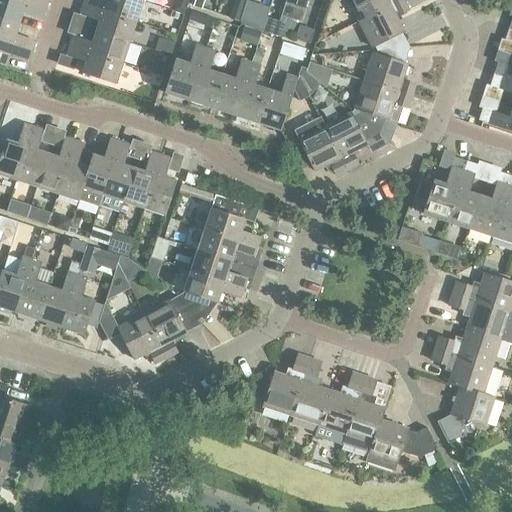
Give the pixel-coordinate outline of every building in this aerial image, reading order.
[(13,0),(0,0),(0,18),(20,25),(23,14),(42,20),(45,11),(26,4),(13,0)] [(13,0),(26,4),(45,11),(48,1),(46,0),(13,0)] [(100,0),(85,0),(83,5),(136,23),(143,2),(136,0),(106,0),(106,2),(100,0)] [(195,0),(194,7),(201,9),(204,0),(195,0)] [(287,0),(281,18),(291,21),(297,0),(287,0)] [(297,0),(291,21),(300,24),(307,0),(297,0)] [(348,0),(359,21),(400,0),(348,0)] [(403,0),(400,0),(359,21),(373,47),(404,31),(397,16),(409,10),(403,0)] [(246,1),(243,12),(240,20),(241,25),(262,32),(270,9),(246,1)] [(99,21),(96,32),(130,43),(136,23),(83,5),(80,15),(99,21)] [(240,20),(243,12),(232,9),(229,18),(240,21),(240,20)] [(172,12),(170,17),(178,20),(179,14),(172,12)] [(0,18),(0,40),(32,51),(35,41),(16,35),(20,25),(0,18)] [(212,28),(214,20),(207,18),(205,26),(212,28)] [(261,33),(245,27),(240,41),(256,46),(261,33)] [(323,28),(319,34),(324,39),(329,33),(323,28)] [(73,37),(70,46),(123,64),(130,43),(96,32),(92,43),(73,37)] [(32,51),(0,40),(0,64),(6,66),(10,55),(29,61),(32,51)] [(123,64),(70,46),(67,56),(86,62),(82,74),(116,85),(123,64)] [(165,94),(189,102),(200,67),(199,67),(205,49),(196,46),(190,64),(176,60),(165,94)] [(189,102),(212,109),(223,75),(209,70),(215,52),(205,49),(199,67),(200,67),(189,102)] [(374,53),(364,81),(411,96),(415,85),(402,80),(408,64),(374,53)] [(212,109),(234,116),(245,82),(251,64),(242,61),(236,79),(223,75),(212,109)] [(309,63),(306,72),(327,88),(333,70),(309,63)] [(511,67),(498,63),(494,75),(511,80),(511,67)] [(234,116),(258,124),(269,90),(255,85),(261,67),(251,64),(245,82),(234,116)] [(299,75),(299,76),(310,96),(320,85),(306,73),(307,70),(301,68),(299,75)] [(511,92),(511,80),(494,75),(490,86),(511,92)] [(269,90),(258,124),(280,131),(291,97),(293,89),(297,79),(288,76),(282,94),(269,90)] [(297,79),(293,89),(300,102),(310,97),(310,96),(299,76),(298,79),(297,79)] [(355,109),(354,111),(380,134),(385,119),(389,120),(394,104),(407,108),(411,96),(364,81),(355,109)] [(511,108),(509,117),(482,108),(478,120),(511,131),(511,108)] [(351,113),(325,126),(347,171),(358,165),(352,153),(367,146),(365,141),(380,134),(354,111),(351,113)] [(321,118),(294,131),(315,172),(330,164),(336,176),(347,171),(325,126),(321,118)] [(0,160),(0,175),(17,181),(28,147),(34,128),(24,125),(18,144),(7,140),(3,152),(0,160)] [(17,181),(37,188),(48,154),(37,150),(44,131),(34,128),(28,147),(17,181)] [(37,188),(58,194),(69,160),(69,161),(75,142),(65,138),(59,157),(48,154),(37,188)] [(83,189),(103,196),(114,162),(120,143),(110,139),(104,158),(93,155),(89,167),(82,189),(83,189)] [(79,201),(83,189),(82,189),(89,167),(79,164),(85,145),(75,142),(69,161),(69,160),(58,194),(79,201)] [(114,162),(103,196),(99,206),(120,212),(123,202),(134,168),(123,165),(130,146),(120,143),(114,162)] [(123,202),(144,209),(155,175),(161,156),(151,153),(145,172),(134,168),(123,202)] [(155,175),(144,209),(165,216),(176,182),(164,178),(171,159),(161,156),(155,175)] [(423,214),(447,222),(458,188),(457,188),(466,161),(455,158),(446,184),(434,180),(433,184),(421,180),(414,199),(427,203),(423,214)] [(447,222),(469,229),(481,195),(469,192),(478,165),(466,161),(457,188),(458,188),(447,222)] [(469,229),(492,237),(503,203),(511,176),(501,173),(492,199),(481,195),(469,229)] [(492,237),(511,243),(511,176),(503,203),(492,237)] [(212,205),(204,230),(238,241),(257,247),(260,238),(241,231),(245,220),(235,217),(239,203),(182,184),(179,194),(212,205)] [(93,228),(89,239),(108,246),(112,234),(93,228)] [(204,230),(197,251),(231,262),(235,251),(254,257),(257,247),(238,241),(204,230)] [(113,233),(107,251),(127,258),(133,240),(113,233)] [(420,248),(428,250),(436,253),(439,242),(423,237),(420,248)] [(84,254),(80,267),(79,269),(94,274),(96,265),(101,251),(86,246),(84,254)] [(450,258),(458,260),(461,248),(454,246),(450,258)] [(24,257),(31,260),(35,250),(27,248),(24,257)] [(197,251),(191,271),(225,282),(244,288),(247,279),(228,272),(231,262),(197,251)] [(12,311),(14,312),(26,278),(25,278),(31,260),(24,257),(22,257),(16,275),(2,271),(0,277),(0,278),(0,279),(0,307),(1,308),(2,312),(8,314),(12,311)] [(28,317),(37,320),(49,286),(35,281),(41,263),(31,260),(25,278),(26,278),(14,312),(17,313),(18,318),(25,320),(28,317)] [(37,320),(60,327),(72,293),(71,293),(77,275),(79,269),(80,267),(71,264),(62,290),(49,286),(37,320)] [(225,282),(191,271),(184,292),(218,303),(221,292),(240,298),(244,288),(225,282)] [(456,282),(453,293),(510,312),(511,305),(511,281),(485,273),(479,289),(456,282)] [(72,293),(60,327),(83,335),(95,301),(81,296),(87,278),(77,275),(71,293),(72,293)] [(472,313),(467,328),(501,339),(510,312),(453,293),(449,305),(472,313)] [(170,302),(143,315),(166,359),(177,353),(171,341),(186,333),(170,302)] [(100,318),(108,334),(114,330),(106,315),(100,318)] [(166,359),(143,315),(117,328),(133,360),(148,352),(155,365),(166,359)] [(439,336),(435,348),(492,367),(501,339),(467,328),(462,344),(439,336)] [(449,384),(460,387),(483,394),(492,367),(435,348),(431,360),(454,368),(449,384)] [(263,407),(291,416),(310,358),(298,355),(290,378),(274,372),(263,407)] [(291,416),(319,425),(330,390),(314,385),(322,362),(310,358),(291,416)] [(319,425),(346,433),(365,376),(353,372),(345,395),(330,390),(319,425)] [(342,445),(369,454),(373,442),(381,420),(385,408),(369,403),(377,380),(365,376),(346,433),(342,445)] [(460,387),(451,415),(437,422),(449,443),(459,438),(465,419),(485,426),(495,397),(483,394),(460,387)] [(0,396),(0,418),(20,425),(27,405),(0,396)] [(0,418),(0,440),(14,445),(20,425),(0,418)] [(373,442),(369,454),(365,465),(394,474),(401,451),(420,457),(438,448),(427,427),(416,432),(408,430),(409,429),(381,420),(373,442)] [(0,461),(7,464),(14,445),(0,440),(0,461)]
